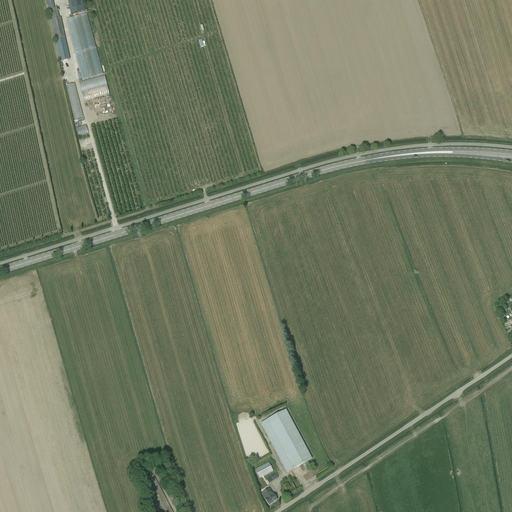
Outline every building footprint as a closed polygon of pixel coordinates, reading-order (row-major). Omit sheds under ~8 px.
[(44,0),(46,6),(47,5),(55,40),(65,38),(60,18),(59,18),(57,9),(55,9),(52,0),(44,0)] [(66,41),(65,38),(55,40),(56,45),(60,62),(70,60),(66,41)] [(75,125),(85,123),(75,83),(66,86),(75,125)] [(86,125),(76,128),(78,137),(88,134),(86,125)] [(286,410),(260,424),(286,473),(312,459),(286,410)] [(273,471),(269,463),(255,470),(259,478),(273,471)] [(275,480),(279,478),(276,474),(275,475),(267,481),(269,484),(275,480)] [(172,511),(155,478),(143,484),(157,511),(172,511)] [(277,500),(273,494),(269,489),(261,494),(265,500),(269,506),(277,500)]
